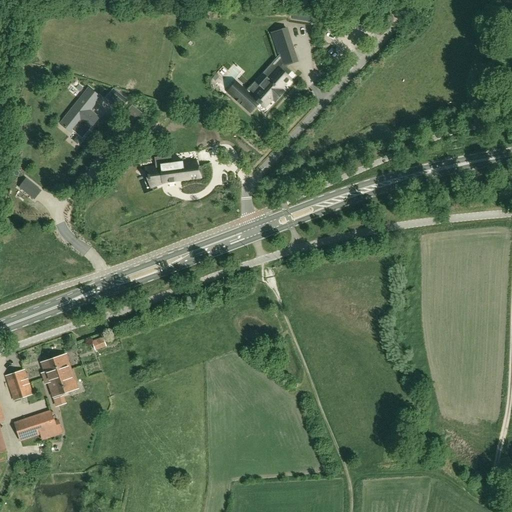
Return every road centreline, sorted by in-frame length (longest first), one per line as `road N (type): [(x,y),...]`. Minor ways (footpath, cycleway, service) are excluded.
road 1 (unclassified): [(251,225),(252,182),(413,0)]
road 2 (track): [(350,511),(348,477),(272,289)]
road 3 (primary): [(251,225),(70,301)]
road 4 (primary): [(70,301),(255,238)]
road 5 (primary): [(255,238),(416,174)]
road 6 (primary): [(416,174),(251,225)]
road 7 (track): [(348,477),(419,471),(495,511)]
